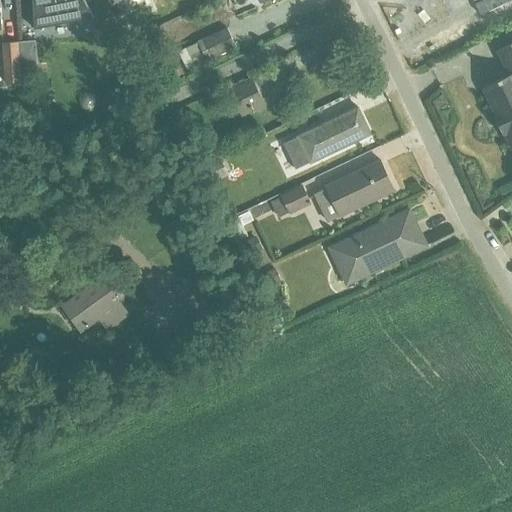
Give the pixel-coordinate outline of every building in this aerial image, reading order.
[(93,17),(84,0),(33,0),(35,28),(85,18),(93,17)] [(111,0),(114,6),(116,5),(120,13),(145,1),(147,6),(154,3),(152,0),(111,0)] [(183,50),(178,52),(187,71),(237,45),(228,27),(183,50)] [(20,41),(22,73),(38,72),(36,40),(20,41)] [(22,73),(20,41),(17,41),(3,42),(6,83),(19,83),(20,82),(23,82),(22,73)] [(511,148),(511,42),(497,50),(509,76),(483,88),(496,116),(495,117),(503,134),(505,134),(511,148)] [(265,106),(252,76),(228,87),(230,92),(225,94),(229,101),(234,98),(242,117),(265,106)] [(359,108),(286,142),(298,168),(371,134),(359,108)] [(340,217),(396,191),(381,158),(325,185),(333,202),(321,208),(327,221),(339,216),(340,217)] [(205,167),(211,182),(221,178),(215,163),(205,167)] [(289,213),(290,214),(312,204),(303,184),(281,195),(281,197),(271,202),(278,218),(289,213)] [(249,211),(228,221),(238,241),(248,236),(243,225),(253,220),(249,211)] [(329,250),(344,283),(424,245),(408,213),(329,250)] [(240,242),(246,256),(262,249),(256,235),(240,242)] [(275,268),(256,277),(262,290),(281,281),(275,268)] [(99,320),(107,332),(131,315),(102,275),(61,305),(81,334),(99,320)] [(149,370),(212,330),(210,328),(218,323),(211,312),(140,357),(149,370)]
